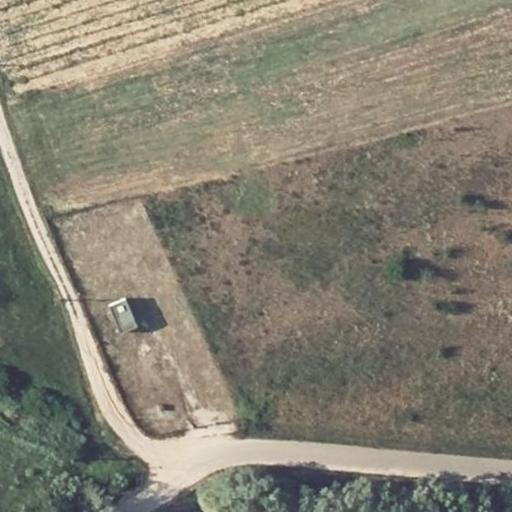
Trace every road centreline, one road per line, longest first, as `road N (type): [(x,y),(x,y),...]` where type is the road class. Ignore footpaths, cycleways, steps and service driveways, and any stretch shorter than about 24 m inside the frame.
road 1 (residential): [(0,126),(105,401),(145,451),(185,476)]
road 2 (unclassified): [(185,476),(225,451),(244,450),(511,473)]
